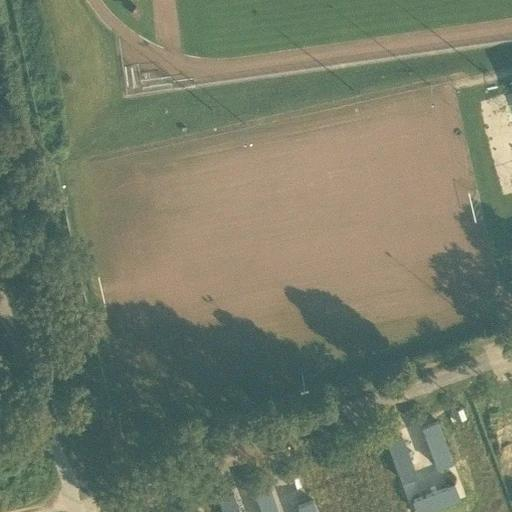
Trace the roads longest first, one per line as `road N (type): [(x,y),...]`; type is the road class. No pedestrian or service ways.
road 1 (track): [(72,501),(488,354)]
road 2 (unclassified): [(75,511),(0,300)]
